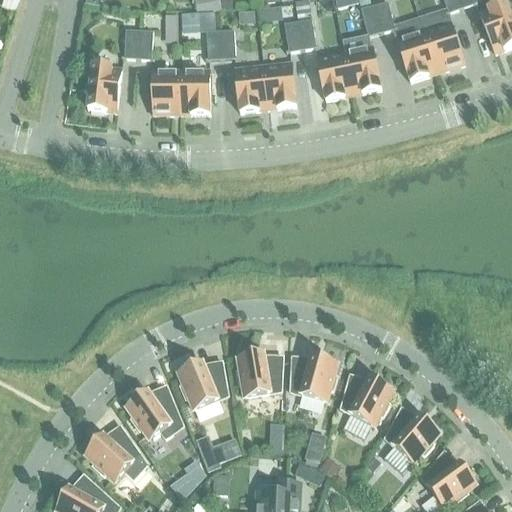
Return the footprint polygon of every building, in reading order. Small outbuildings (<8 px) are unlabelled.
[(8,0),(6,8),(22,13),(25,0),(8,0)] [(203,0),(203,14),(225,14),(224,0),(203,0)] [(462,13),(457,0),(442,0),(449,17),(446,17),(447,19),(462,13)] [(472,0),(457,0),(462,13),(478,8),(477,6),(475,7),(472,0)] [(388,6),(375,10),(382,37),(398,33),(398,32),(395,33),(388,6)] [(506,7),(479,18),(494,54),(495,58),(504,55),(511,51),(511,15),(510,16),(506,7)] [(287,10),(270,11),(271,22),(288,21),(287,10)] [(382,37),(375,10),(362,13),(368,40),(366,40),(366,41),(370,41),(382,37)] [(185,43),(185,18),(172,18),(172,44),(185,43)] [(312,24),(298,27),(303,55),(319,52),(319,51),(316,51),(312,24)] [(303,55),(298,27),(285,29),(289,55),(287,56),(287,57),(303,55)] [(451,28),(424,36),(436,73),(438,78),(446,75),(465,69),(451,28)] [(122,63),(139,64),(140,36),(126,35),(125,62),(122,62),(122,63)] [(234,35),(221,36),(222,64),(239,63),(239,62),(236,62),(234,35)] [(140,36),(139,64),(155,65),(155,63),(152,63),(154,36),(140,36)] [(222,64),(221,36),(207,37),(209,64),(206,64),(206,65),(222,64)] [(424,36),(397,45),(411,87),(429,80),(438,78),(436,73),(424,36)] [(366,41),(343,46),(345,57),(353,95),(354,100),(362,98),(382,94),(373,51),(372,51),(370,41),(366,41)] [(345,57),(317,63),(326,106),(346,101),(354,100),(353,95),(345,57)] [(292,68),(264,71),(268,109),(269,114),(277,113),(297,111),(292,68)] [(86,79),(84,96),(90,96),(88,114),(108,116),(117,118),(118,113),(122,74),(94,70),(92,80),(86,79)] [(264,71),(236,74),(240,117),(260,115),(269,114),(268,109),(264,71)] [(200,75),(182,76),(182,115),(182,119),(191,119),(211,119),(210,75),(200,75)] [(182,76),(154,76),(154,120),(174,119),(182,119),(182,115),(182,76)] [(243,390),(245,403),(282,397),(284,361),(270,360),(265,361),(264,358),(238,362),(240,375),(237,376),(240,391),(243,390)] [(291,397),(327,407),(330,395),(333,396),(338,381),(335,380),(338,367),(313,360),(312,364),(307,362),(293,362),(291,397)] [(189,403),(194,416),(229,401),(223,366),(209,369),(204,370),(203,367),(178,377),(183,389),(181,390),(186,405),(189,403)] [(341,414),(374,432),(380,420),(383,422),(390,408),(388,407),(394,395),(391,394),(392,391),(381,385),(380,388),(370,383),(369,386),(364,384),(351,380),(341,414)] [(166,444),(184,432),(167,391),(154,396),(150,399),(148,396),(126,411),(134,422),(131,424),(140,436),(143,434),(150,445),(161,437),(166,444)] [(206,425),(231,415),(227,404),(202,413),(206,425)] [(402,413),(385,444),(414,468),(422,459),(424,461),(435,449),(432,447),(441,437),(421,420),(418,422),(414,419),(402,413)] [(277,425),(276,448),(290,449),(291,426),(277,425)] [(103,440),(85,460),(95,468),(93,471),(104,481),(107,479),(116,487),(126,477),(135,485),(148,470),(141,460),(121,431),(109,439),(106,442),(103,440)] [(208,441),(197,445),(209,476),(220,472),(218,468),(241,459),(235,444),(213,453),(208,441)] [(445,456),(422,483),(435,501),(423,510),(424,511),(445,511),(454,505),(456,508),(468,499),(467,496),(477,489),(461,467),(458,469),(456,465),(445,456)] [(320,471),(334,481),(342,470),(329,460),(320,471)] [(376,462),(367,472),(374,478),(382,468),(376,462)] [(189,478),(172,491),(182,505),(206,480),(196,467),(186,474),(189,478)] [(321,489),(325,479),(300,467),(296,478),(321,489)] [(120,511),(84,480),(75,490),(72,495),(69,493),(58,511),(120,511)] [(257,496),(256,511),(300,511),(301,488),(276,487),(276,497),(257,496)]
